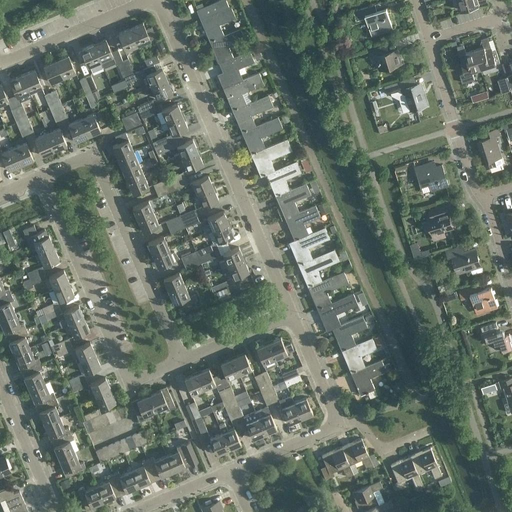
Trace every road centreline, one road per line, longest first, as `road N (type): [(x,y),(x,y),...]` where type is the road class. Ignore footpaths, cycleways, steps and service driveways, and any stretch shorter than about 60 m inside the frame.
road 1 (residential): [(0,62),(152,1),(291,313)]
road 2 (residential): [(180,358),(126,380),(40,177)]
road 3 (residential): [(180,358),(96,167),(82,159),(40,177)]
road 4 (residential): [(478,195),(426,38)]
road 5 (residential): [(53,511),(0,386)]
